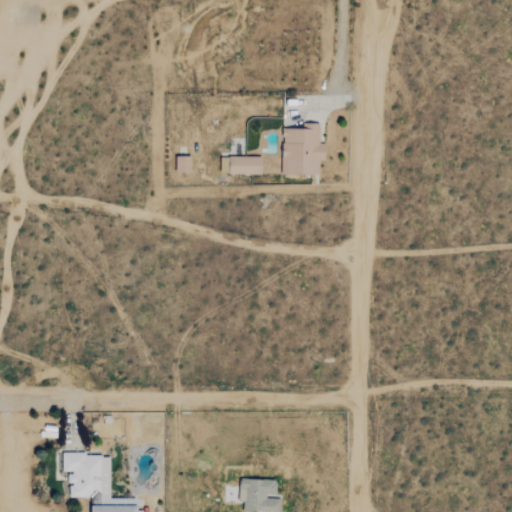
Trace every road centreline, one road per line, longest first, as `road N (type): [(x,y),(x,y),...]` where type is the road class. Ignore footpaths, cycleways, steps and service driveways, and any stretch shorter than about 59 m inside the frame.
road 1 (track): [(354,511),(369,0)]
road 2 (track): [(511,391),(149,398)]
road 3 (residential): [(149,398),(0,400)]
